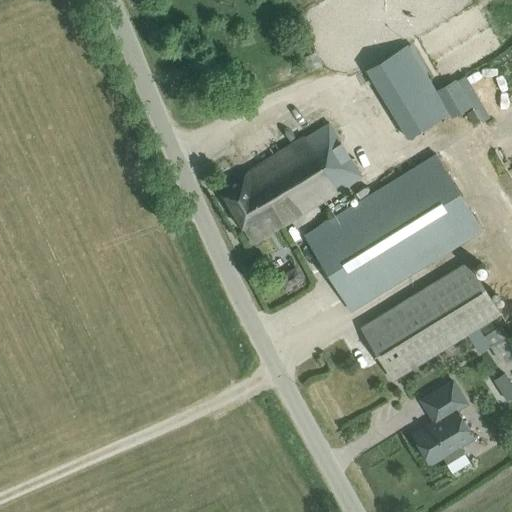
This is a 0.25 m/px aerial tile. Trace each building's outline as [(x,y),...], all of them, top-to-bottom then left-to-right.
[(511,42),(496,48),(510,86),(511,85),(511,42)] [(408,43),(367,68),(408,136),(449,111),(408,43)] [(467,67),(472,78),(488,71),(483,60),(467,67)] [(221,187),(246,229),(264,217),(272,229),(321,198),(360,174),(328,121),(250,168),(251,169),(221,187)] [(483,230),(447,171),(437,154),(337,215),(314,229),(305,234),(351,310),(447,252),(483,230)] [(499,314),(468,262),(362,327),(393,378),(467,334),(478,327),(499,314)] [(503,358),(506,362),(509,360),(509,361),(511,359),(511,341),(501,324),(483,335),(478,327),(467,334),(477,350),(489,343),(499,360),(503,358)] [(441,417),(413,434),(431,463),(443,456),(447,463),(464,452),(460,445),(474,437),(457,409),(467,403),(454,380),(422,400),(430,414),(437,410),(441,417)]
